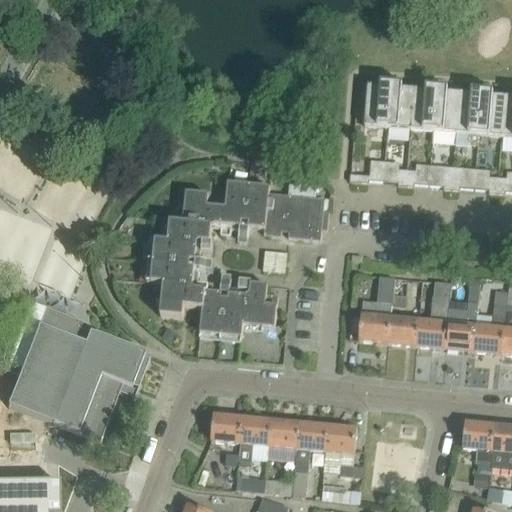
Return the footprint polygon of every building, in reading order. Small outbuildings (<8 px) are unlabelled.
[(364,128),(387,130),(391,90),(367,88),(364,128)] [(387,130),(410,132),(414,92),(391,90),(387,130)] [(436,93),(414,92),(410,132),(432,134),(436,93)] [(457,136),(459,95),(436,93),(432,134),(431,146),(455,148),(456,136),(457,136)] [(482,97),(481,97),(459,95),(457,136),(468,137),(468,143),(472,147),(477,148),(478,138),(482,97)] [(478,138),(501,140),(505,99),(482,97),(478,138)] [(511,140),(511,99),(505,99),(501,140),(511,140)] [(383,184),(385,165),(370,163),(369,178),(350,176),(349,184),(368,186),(368,183),(383,184)] [(407,172),(399,172),(399,166),(385,165),(383,184),(398,185),(397,188),(405,189),(407,172)] [(428,188),(430,169),(415,167),(415,173),(407,172),(405,189),(414,190),(414,186),(428,188)] [(451,193),(453,170),(430,169),(428,188),(443,189),(443,192),(451,193)] [(474,191),(475,172),(453,170),(451,193),(459,194),(459,190),(474,191)] [(498,180),(489,179),(490,173),(475,172),(474,191),(488,193),(488,196),(496,197),(498,180)] [(511,194),(511,174),(506,174),(506,181),(498,180),(496,197),(504,197),(505,194),(511,194)] [(324,202),(315,201),(316,188),(289,186),(288,198),(269,196),(270,190),(228,186),(225,210),(207,208),(208,197),(186,195),(182,226),(170,225),(168,245),(155,244),(151,286),(164,287),(160,319),(183,321),(184,310),(202,312),(200,336),(242,340),(243,328),(275,331),(278,298),(266,297),(267,288),(250,286),(251,284),(239,283),(238,298),(208,295),(208,289),(193,288),(196,256),(212,258),(213,246),(210,246),(211,237),(230,239),(232,228),(264,232),(263,238),(320,244),(321,233),(327,233),(329,214),(323,213),(324,202)] [(280,276),(282,257),(268,255),(266,275),(280,276)] [(419,324),(417,349),(445,352),(448,326),(447,326),(448,312),(450,288),(434,286),(431,325),(419,324)] [(393,299),(392,309),(404,310),(405,300),(393,299)] [(448,326),(445,352),(473,355),(476,329),(477,313),(478,307),(468,306),(467,314),(448,312),(447,326),(448,326)] [(493,308),(492,319),(505,320),(506,309),(494,308),(493,308)] [(137,393),(150,360),(149,360),(148,361),(143,359),(144,355),(94,336),(80,331),(82,324),(45,310),(7,408),(99,444),(122,387),(131,390),(132,386),(137,388),(136,392),(137,393)] [(361,318),(359,344),(388,346),(391,321),(361,318)] [(391,321),(388,346),(417,349),(419,324),(391,321)] [(476,329),(473,355),(502,357),(504,332),(476,329)] [(511,332),(504,332),(502,357),(511,358),(511,332)] [(214,418),(211,444),(227,445),(240,447),(241,447),(243,421),(214,418)] [(239,459),(238,469),(245,470),(252,470),(253,460),(254,448),(269,449),(271,424),(243,421),(241,447),(240,447),(239,459)] [(271,424),(269,449),(297,452),(299,426),(271,424)] [(296,464),(294,476),(307,477),(309,453),(325,455),(328,429),(299,426),(297,452),(296,464)] [(465,426),(463,452),(477,453),(476,466),(478,466),(477,476),(489,477),(490,470),(492,454),(494,429),(465,426)] [(328,429),(325,455),(354,458),(357,432),(328,429)] [(492,454),(490,470),(511,472),(511,430),(494,429),(492,454)] [(226,458),(225,468),(238,469),(239,459),(226,458)] [(341,468),(338,496),(351,498),(353,470),(341,468)] [(254,494),(254,495),(264,496),(265,482),(255,481),(254,494)] [(293,499),(293,497),(293,492),(294,485),(265,482),(264,496),(293,499)] [(263,500),(258,511),(287,511),(289,509),(263,500)]
